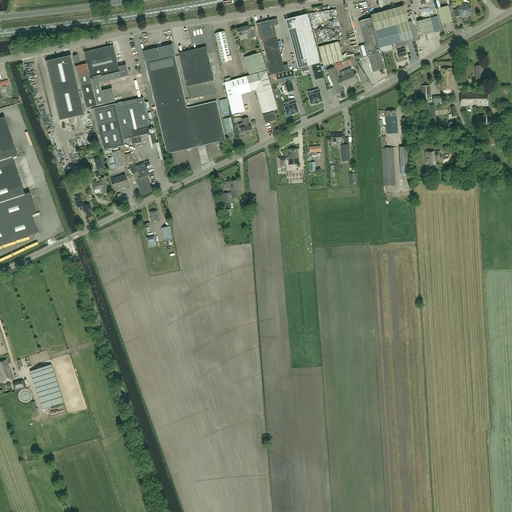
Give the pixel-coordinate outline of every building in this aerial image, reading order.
[(441,25),(453,22),(449,10),(450,10),(451,11),(454,11),(456,17),(460,16),(467,18),(472,13),(471,6),(464,4),(458,9),(454,10),(453,8),(455,3),(452,2),(449,6),(437,9),(441,25)] [(403,7),(372,15),(372,16),(381,48),(391,45),(396,43),(405,41),(412,39),(412,38),(414,38),(418,37),(413,20),(410,22),(408,22),(406,15),(403,7)] [(285,20),(298,69),(321,63),(308,14),(285,20)] [(372,16),(372,15),(367,17),(367,19),(359,22),(373,72),(385,69),(379,48),(381,48),(377,35),(372,16)] [(430,18),(417,22),(421,37),(434,33),(430,18)] [(277,19),(257,24),(261,40),(263,39),(271,75),(276,74),(289,71),(288,65),(283,66),(274,26),(278,25),(277,19)] [(249,26),(237,29),(239,36),(247,34),(249,39),(253,38),(254,41),(256,40),(255,37),(256,37),(254,31),(250,32),(249,26)] [(222,63),(232,61),(225,31),(215,34),(222,63)] [(406,44),(405,41),(396,43),(398,50),(399,57),(406,55),(404,49),(403,45),(405,45),(406,44)] [(338,43),(319,48),(324,66),(343,61),(338,43)] [(187,108),(175,55),(172,45),(143,52),(158,115),(187,108)] [(102,83),(102,82),(121,77),(121,78),(129,76),(127,68),(126,68),(124,67),(123,66),(118,67),(113,46),(84,53),(87,64),(75,67),(77,76),(78,76),(86,109),(97,106),(108,104),(115,102),(112,89),(101,92),(99,83),(102,83)] [(206,47),(179,53),(190,99),(217,93),(206,47)] [(261,53),(244,58),(249,75),(266,70),(261,53)] [(85,115),(71,56),(46,62),(60,120),(85,115)] [(323,74),(320,64),(312,66),(315,76),(323,74)] [(483,66),(475,67),(476,79),(476,83),(484,83),(484,79),(483,79),(483,66)] [(334,68),(328,70),(334,84),(333,85),(337,94),(344,91),(342,86),(345,85),(342,79),(339,80),(334,68)] [(452,69),(441,69),(442,91),(452,91),(452,77),(452,69)] [(289,71),(276,74),(279,83),(285,82),(286,87),(292,85),(291,81),(294,80),(292,70),(289,71)] [(246,77),(225,83),(232,114),(244,112),(240,94),(256,90),(257,95),(260,104),(263,114),(264,114),(264,115),(264,116),(265,120),(266,123),(277,120),(274,113),(274,112),(274,111),(278,110),(266,71),(246,77)] [(353,72),(341,77),(342,79),(345,85),(345,86),(357,82),(353,72)] [(421,87),(422,104),(431,104),(430,86),(421,87)] [(1,91),(0,91),(0,99),(3,98),(3,99),(11,97),(9,87),(1,89),(1,91)] [(325,90),(329,97),(335,95),(331,87),(325,90)] [(309,96),(311,104),(311,105),(315,103),(315,104),(316,104),(316,103),(318,103),(322,101),(322,102),(322,101),(320,93),(318,89),(315,90),(316,94),(309,96),(308,96),(309,96)] [(476,96),(477,96),(477,94),(460,94),(460,105),(475,105),(475,100),(472,100),(472,97),(476,97),(476,96)] [(488,96),(477,96),(476,96),(476,97),(472,97),(472,100),(475,100),(475,105),(477,105),(477,106),(488,106),(488,96)] [(143,99),(115,105),(115,104),(92,110),(94,122),(95,123),(98,133),(99,134),(101,145),(102,146),(103,150),(119,147),(117,141),(123,140),(131,138),(132,145),(142,143),(139,130),(150,128),(150,129),(148,129),(150,135),(155,134),(154,128),(153,128),(152,122),(149,123),(143,99)] [(286,113),(285,113),(286,117),(289,116),(289,115),(291,114),(291,115),(292,115),(292,114),(294,114),(295,114),(294,113),(298,112),(299,112),(298,112),(296,104),(295,104),(294,100),(291,101),(292,105),(285,107),(286,113)] [(216,101),(187,108),(158,115),(167,155),(226,141),(216,101)] [(436,124),(434,105),(424,106),(426,125),(436,124)] [(386,115),(385,115),(386,133),(398,132),(397,118),(396,118),(396,111),(386,111),(386,115)] [(485,115),(477,115),(476,125),(485,126),(485,115)] [(0,119),(0,246),(38,234),(31,215),(36,213),(30,193),(25,195),(13,158),(17,156),(5,118),(0,119)] [(243,123),(238,124),(239,129),(241,128),(243,136),(252,133),(251,126),(250,126),(248,118),(243,120),(243,123)] [(349,145),(346,145),(346,141),(345,141),(344,137),(343,137),(342,133),(338,134),(331,135),(332,142),(337,142),(341,142),(342,145),(341,145),(342,162),(350,161),(349,145)] [(386,137),(380,137),(384,187),(396,186),(393,148),(386,148),(386,137)] [(320,160),(320,157),(320,153),(317,154),(317,152),(321,152),(320,147),(310,148),(311,153),(312,153),(312,157),(317,157),(317,160),(320,160)] [(408,147),(399,148),(400,166),(409,166),(408,147)] [(298,149),(288,150),(289,165),(302,164),(301,157),(298,157),(298,149)] [(120,151),(112,153),(117,168),(125,166),(120,151)] [(435,151),(425,152),(426,172),(436,171),(435,151)] [(127,164),(133,174),(138,172),(141,179),(149,175),(144,163),(136,167),(134,161),(132,162),(129,155),(125,156),(127,164)] [(450,155),(442,157),(443,165),(452,162),(450,155)] [(104,169),(100,157),(94,159),(97,171),(103,170),(104,169)] [(286,157),(278,158),(278,169),(281,169),(282,173),(287,172),(286,157)] [(126,176),(112,180),(114,189),(128,184),(126,176)] [(100,183),(97,184),(96,181),(92,182),(94,190),(102,188),(104,194),(109,193),(105,181),(104,182),(103,179),(99,180),(100,183)] [(239,197),(238,181),(231,182),(232,198),(239,197)] [(229,194),(220,194),(221,203),(230,203),(229,194)] [(80,196),(74,198),(77,208),(82,207),(84,213),(85,213),(87,217),(92,215),(91,211),(92,211),(90,204),(87,205),(86,203),(82,204),(80,196)] [(232,212),(240,211),(239,204),(232,205),(232,212)] [(158,211),(150,213),(151,223),(160,221),(158,211)] [(169,227),(161,228),(164,240),(171,239),(169,227)] [(7,360),(0,362),(0,370),(4,382),(13,379),(7,360)] [(51,364),(30,371),(42,409),(64,402),(51,364)] [(24,380),(12,384),(15,392),(26,388),(24,380)]
